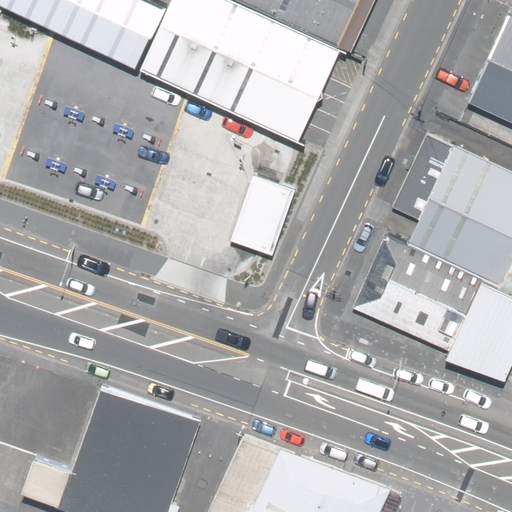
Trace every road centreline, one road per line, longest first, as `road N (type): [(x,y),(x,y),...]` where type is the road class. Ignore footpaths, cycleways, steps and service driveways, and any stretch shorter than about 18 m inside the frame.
road 1 (unclassified): [(441,0),(278,348)]
road 2 (primary): [(0,253),(278,348)]
road 3 (primary): [(511,495),(257,398)]
road 4 (primary): [(257,398),(0,311)]
road 5 (primary): [(278,348),(511,432)]
